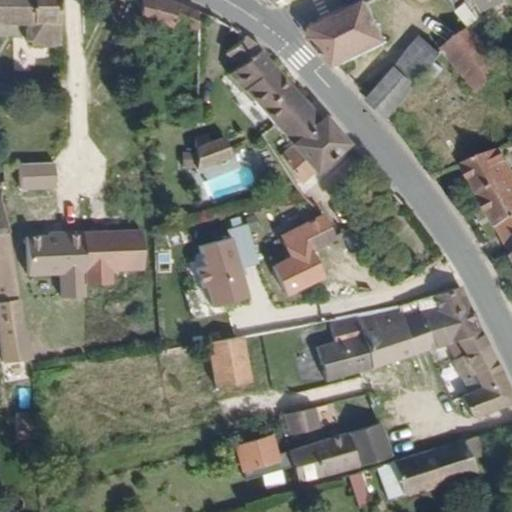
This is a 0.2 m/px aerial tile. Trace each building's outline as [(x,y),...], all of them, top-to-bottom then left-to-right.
[(34,49),(58,48),(54,0),(0,0),(0,22),(25,22),(27,43),(33,44),(34,49)] [(143,0),(135,0),(137,28),(167,34),(170,28),(196,36),(196,17),(156,2),(143,0)] [(264,0),(274,10),(292,0),(264,0)] [(459,0),(442,0),(464,25),(468,27),(476,21),(459,0)] [(381,49),(362,8),(310,33),(306,45),(333,71),(381,49)] [(494,74),(473,37),(443,53),(469,100),(494,74)] [(238,97),(269,132),(298,106),(264,65),(267,60),(239,38),(223,53),(236,67),(225,77),(236,98),(238,97)] [(397,70),(365,103),(386,124),(417,92),(440,61),(418,45),(397,70)] [(179,87),(195,87),(195,58),(186,59),(186,77),(179,78),(179,87)] [(174,121),(193,122),(194,106),(175,106),(174,121)] [(298,106),(269,132),(283,150),(270,162),(290,184),(306,172),(308,174),(341,148),(317,123),(312,124),(298,106)] [(204,150),(202,144),(193,145),(193,169),(225,161),(219,147),(204,150)] [(507,258),(508,257),(511,255),(511,179),(498,155),(459,171),(507,258)] [(0,235),(8,233),(0,188),(0,235)] [(393,216),(400,212),(394,204),(388,208),(393,216)] [(299,292),(318,280),(303,255),(328,241),(314,217),(271,243),(281,261),(264,272),(278,298),(297,288),(299,292)] [(242,225),(224,230),(226,238),(234,268),(252,263),(242,225)] [(8,233),(0,235),(0,318),(2,327),(25,326),(24,316),(8,233)] [(226,238),(189,248),(194,269),(188,270),(193,290),(197,289),(202,309),(241,300),(234,268),(226,238)] [(417,300),(388,306),(395,326),(406,359),(452,346),(478,339),(455,292),(427,298),(428,308),(420,310),(417,300)] [(315,383),(367,370),(356,335),(395,326),(388,306),(320,320),(328,345),(307,351),(315,383)] [(314,321),(288,326),(290,334),(297,333),(298,338),(309,336),(309,330),(316,328),(314,321)] [(356,335),(367,370),(406,359),(395,326),(356,335)] [(202,342),(217,393),(242,386),(228,337),(202,342)] [(467,422),(511,406),(478,339),(452,346),(460,370),(453,372),(458,385),(469,382),(468,393),(462,398),(459,400),(467,422)] [(458,385),(462,398),(468,393),(469,382),(458,385)] [(308,411),(277,419),(282,438),(313,428),(308,411)] [(17,440),(35,439),(32,416),(16,416),(17,440)] [(341,435),(350,467),(383,459),(372,427),(341,435)] [(292,482),(350,467),(341,435),(283,451),(292,482)] [(265,436),(232,445),(237,464),(270,455),(265,436)] [(472,438),(382,463),(386,478),(391,493),(392,496),(469,476),(465,462),(478,458),(472,438)] [(270,455),(237,464),(239,470),(271,461),(270,455)] [(363,468),(352,471),(357,477),(364,475),(363,468)] [(270,483),(266,470),(259,473),(262,486),(270,483)] [(391,493),(386,478),(373,481),(377,496),(391,493)] [(373,511),(370,499),(363,501),(366,511),(373,511)]
